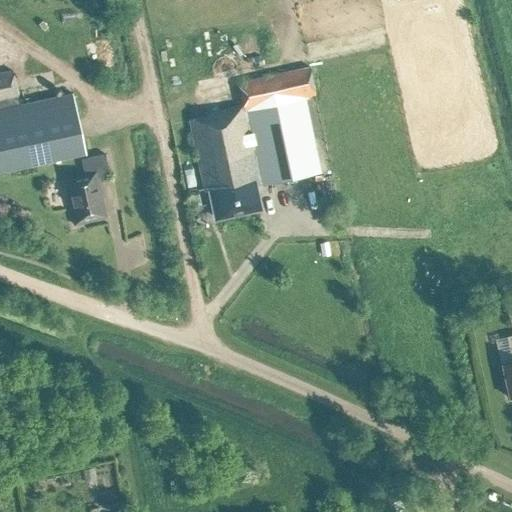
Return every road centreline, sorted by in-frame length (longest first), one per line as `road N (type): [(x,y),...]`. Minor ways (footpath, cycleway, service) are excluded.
road 1 (unclassified): [(511,487),(203,345)]
road 2 (track): [(203,345),(0,275)]
